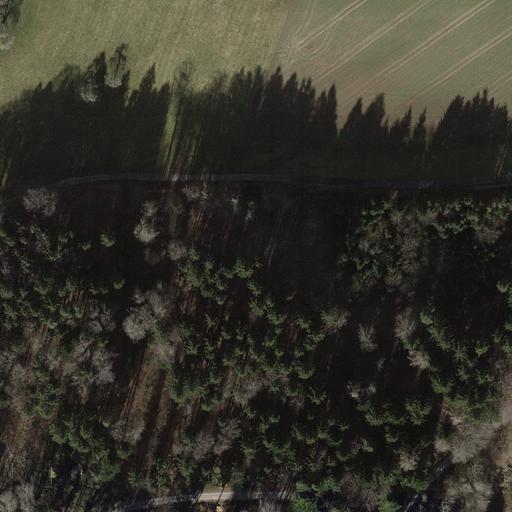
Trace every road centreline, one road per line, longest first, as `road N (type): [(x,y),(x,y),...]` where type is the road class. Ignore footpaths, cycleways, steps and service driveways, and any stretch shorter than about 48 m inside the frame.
road 1 (track): [(511,178),(412,185),(133,177),(49,185),(0,209)]
road 2 (track): [(339,511),(288,493),(198,496),(105,511)]
road 3 (track): [(511,408),(463,438),(410,511)]
